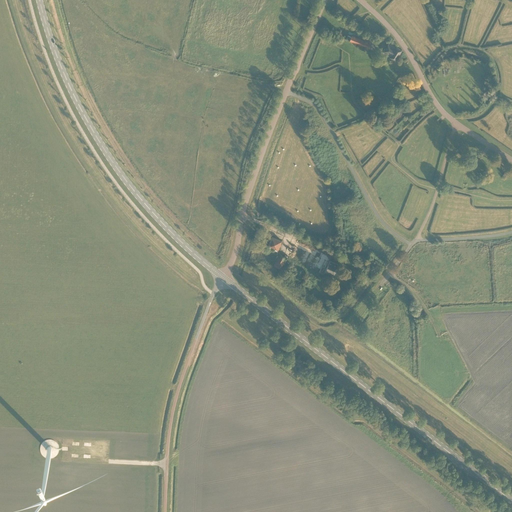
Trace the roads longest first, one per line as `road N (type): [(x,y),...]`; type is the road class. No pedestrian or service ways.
road 1 (secondary): [(511,501),(222,276)]
road 2 (secondary): [(222,276),(168,230),(110,160),(66,83),(39,0)]
road 3 (unclassified): [(169,511),(176,408),(222,276)]
road 4 (unclassified): [(285,91),(317,107),(380,219),(411,244),(415,239)]
road 5 (unclassified): [(222,276),(285,91)]
road 6 (unclassified): [(455,122),(397,38),(359,0)]
road 7 (unclassified): [(415,239),(455,122)]
